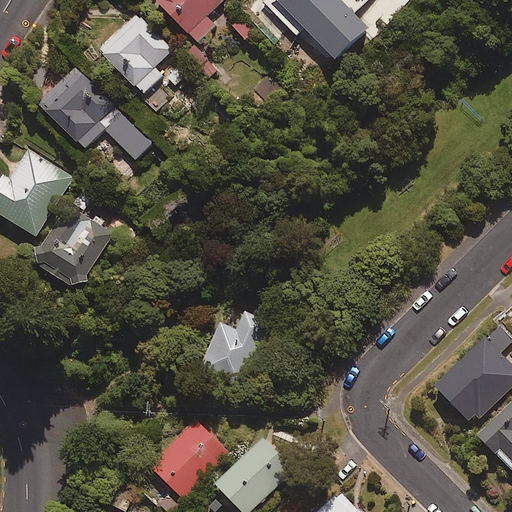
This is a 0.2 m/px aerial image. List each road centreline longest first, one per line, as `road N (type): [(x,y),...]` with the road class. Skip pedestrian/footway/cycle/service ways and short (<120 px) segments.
road 1 (residential): [(456,511),(370,426),(364,387),(511,233)]
road 2 (tertiary): [(0,394),(23,452),(25,511)]
